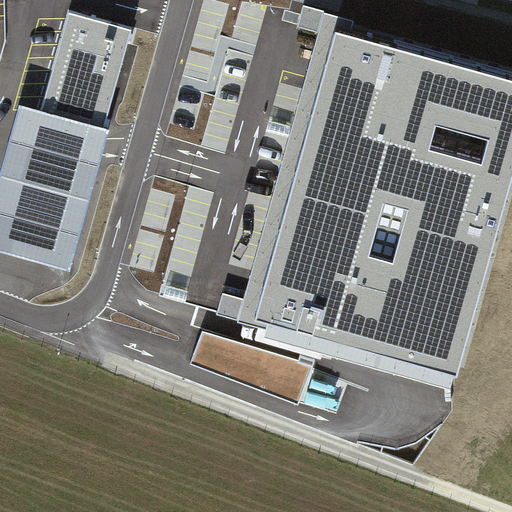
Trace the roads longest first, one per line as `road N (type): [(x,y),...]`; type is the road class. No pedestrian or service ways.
road 1 (track): [(61,321),(88,350),(510,511)]
road 2 (residential): [(0,303),(61,321),(85,310),(103,280),(181,0)]
